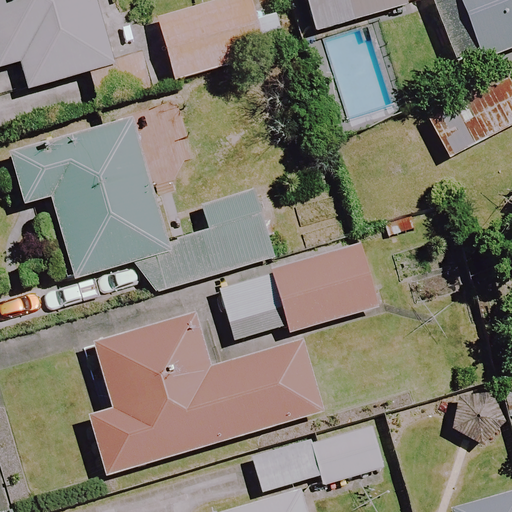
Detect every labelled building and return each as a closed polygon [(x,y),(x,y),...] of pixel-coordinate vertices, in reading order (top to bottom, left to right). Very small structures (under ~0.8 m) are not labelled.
[(112,74),(90,0),(0,0),(0,78),(14,74),(22,100),(112,74)] [(250,27),(241,0),(235,0),(153,27),(173,88),(284,51),(273,19),(250,27)] [(403,12),(399,0),(304,0),(316,38),(403,12)] [(511,0),(427,0),(458,78),(511,56),(511,0)] [(204,86),(196,114),(233,126),(242,97),(204,86)] [(511,134),(511,103),(505,89),(428,127),(447,167),(511,134)] [(157,224),(128,126),(6,163),(22,215),(49,207),(73,288),(139,269),(149,302),(270,266),(250,197),(157,224)] [(373,317),(356,255),(217,294),(232,349),(287,334),(289,340),(373,317)] [(205,376),(190,323),(92,351),(111,418),(87,425),(103,484),(324,420),(303,348),(205,376)] [(511,422),(511,381),(501,384),(511,423),(511,422)] [(456,399),(449,433),(479,449),(504,425),(490,395),(456,399)] [(383,475),(372,433),(251,464),(260,499),(319,484),(321,491),(383,475)] [(511,511),(511,497),(461,511),(511,511)] [(305,511),(302,500),(259,511),(305,511)]
